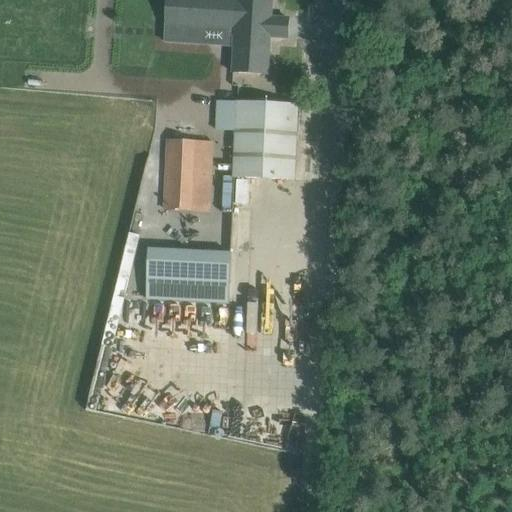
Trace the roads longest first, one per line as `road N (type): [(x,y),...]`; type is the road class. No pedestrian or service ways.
road 1 (unclassified): [(344,0),(328,339)]
road 2 (track): [(317,511),(328,339)]
